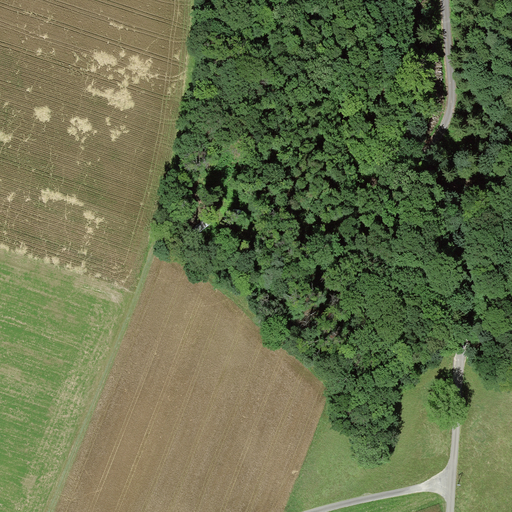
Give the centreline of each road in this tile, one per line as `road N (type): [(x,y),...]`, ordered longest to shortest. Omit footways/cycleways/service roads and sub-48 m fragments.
road 1 (track): [(256,0),(352,158),(387,200),(501,172),(511,150)]
road 2 (unclassified): [(449,511),(463,291),(432,195)]
road 3 (track): [(47,511),(154,251)]
road 4 (unclassified): [(358,0),(368,40),(431,173),(432,195)]
road 5 (track): [(431,173),(447,117),(442,0)]
road 6 (track): [(314,511),(451,485)]
